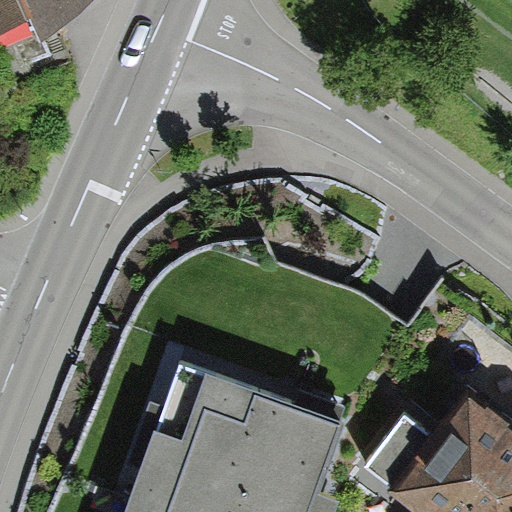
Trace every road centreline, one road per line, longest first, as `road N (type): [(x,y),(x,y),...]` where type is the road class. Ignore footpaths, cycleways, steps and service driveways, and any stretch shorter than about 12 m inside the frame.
road 1 (residential): [(156,27),(360,122),(511,235)]
road 2 (secondary): [(32,309),(156,27)]
